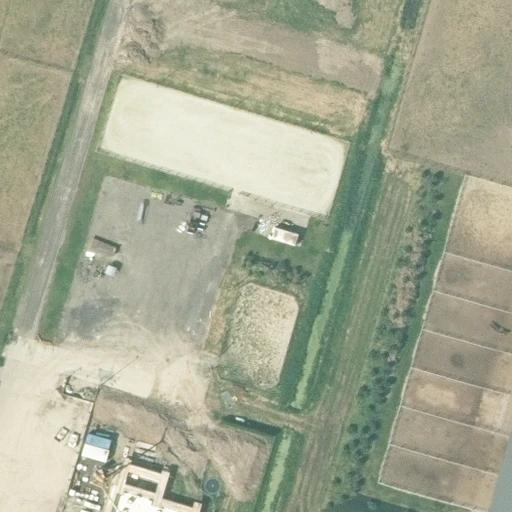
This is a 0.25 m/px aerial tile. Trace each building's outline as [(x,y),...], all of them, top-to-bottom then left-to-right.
[(93,211),(75,290),(116,299),(134,221),(93,211)] [(298,235),(274,228),(271,239),(294,246),(298,235)] [(71,292),(67,309),(96,316),(100,299),(71,292)] [(511,511),(511,448),(493,511),(511,511)] [(114,511),(192,511),(160,502),(166,480),(130,467),(114,511)]
